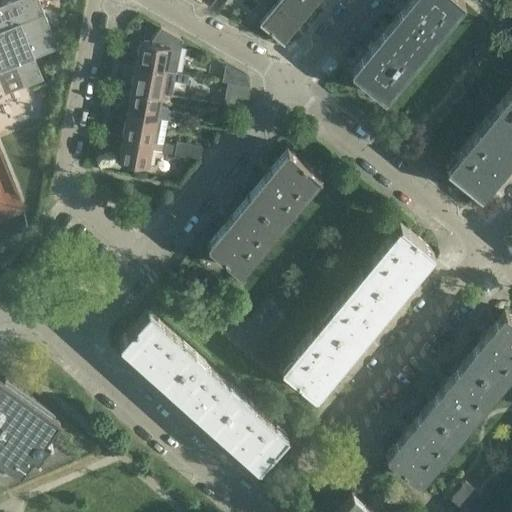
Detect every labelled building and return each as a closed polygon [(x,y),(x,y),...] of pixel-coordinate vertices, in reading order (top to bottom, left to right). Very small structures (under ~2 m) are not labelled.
[(0,70),(15,64),(24,85),(43,78),(34,56),(58,46),(38,0),(12,0),(0,5),(0,70)] [(309,0),(276,0),(275,2),(297,21),(312,3),(309,0)] [(407,0),(390,21),(421,47),(459,0),(407,0)] [(297,21),(275,2),(259,21),(258,20),(257,21),(282,41),(283,40),(282,40),(297,21)] [(421,47),(390,21),(350,70),(382,95),(421,47)] [(165,69),(167,60),(170,44),(140,39),(135,63),(165,69)] [(178,62),(176,71),(189,74),(191,65),(178,62)] [(175,80),(176,71),(165,69),(135,63),(131,86),(160,92),(172,94),(175,80)] [(246,75),(225,63),(221,80),(249,86),(246,75)] [(189,74),(176,71),(175,80),(187,83),(189,74)] [(248,96),(249,86),(236,83),(231,106),(242,108),(247,99),(248,96)] [(127,110),(167,118),(169,110),(167,107),(158,105),(160,92),(131,86),(127,110)] [(511,86),(485,119),(511,141),(511,86)] [(127,110),(122,134),(151,139),(163,141),(167,118),(127,110)] [(167,118),(180,120),(181,112),(169,110),(167,118)] [(511,150),(511,141),(485,119),(446,168),(477,193),(511,150)] [(147,163),(151,139),(122,134),(117,158),(147,163)] [(177,140),(176,144),(175,153),(200,158),(202,145),(177,140)] [(175,153),(176,144),(163,141),(161,150),(175,153)] [(247,194),(277,220),(318,172),(287,146),(247,194)] [(247,194),(206,242),(237,268),(277,220),(247,194)] [(360,271),(391,296),(430,249),(399,223),(360,271)] [(360,271),(320,319),(351,344),(391,296),(360,271)] [(165,381),(192,351),(146,309),(118,339),(165,381)] [(511,315),(504,310),(465,358),(495,383),(511,363),(511,315)] [(351,344),(320,319),(280,367),(311,392),(351,344)] [(192,351),(165,381),(212,423),(239,392),(192,351)] [(465,358),(425,406),(456,431),(495,383),(465,358)] [(2,381),(0,379),(0,463),(20,477),(33,459),(38,462),(51,444),(46,440),(59,422),(52,416),(53,414),(54,413),(4,378),(3,379),(4,379),(2,381)] [(239,392),(212,423),(258,464),(285,434),(239,392)] [(456,431),(425,406),(385,454),(416,479),(456,431)] [(475,490),(476,491),(477,490),(463,479),(463,480),(464,481),(451,497),(450,496),(449,497),(463,508),(463,507),(462,506),(475,490)] [(372,511),(350,492),(331,511),(372,511)]
